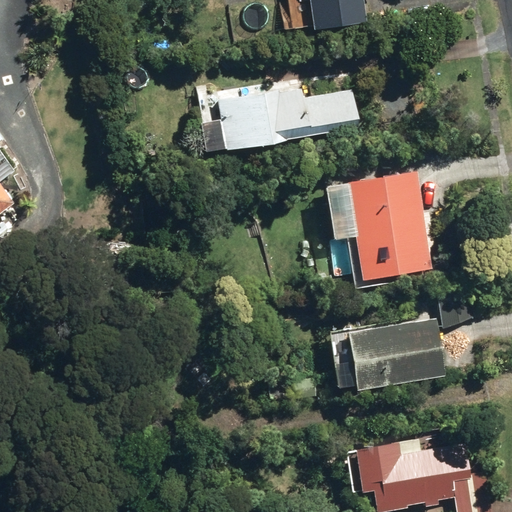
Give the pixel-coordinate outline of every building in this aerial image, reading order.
[(305,0),(310,30),(364,23),(360,0),(305,0)] [(198,71),(200,92),(234,88),(232,67),(198,71)] [(223,148),(224,152),(271,143),(269,132),(306,126),(307,129),(354,120),(348,88),(302,97),(301,91),(277,95),(276,89),(215,100),(218,120),(200,123),(205,151),(223,148)] [(0,234),(4,232),(0,226),(0,209),(11,202),(0,187),(0,138),(0,139),(0,138),(0,234)] [(351,236),(357,280),(430,269),(416,172),(322,185),(330,239),(351,236)] [(247,224),(250,237),(260,234),(257,222),(247,224)] [(430,296),(444,328),(471,316),(458,285),(430,296)] [(341,333),(351,390),(443,374),(433,316),(341,333)] [(451,497),(453,511),(471,511),(459,433),(342,452),(349,494),(368,491),(371,511),(381,511),(404,508),(404,506),(422,503),(423,508),(437,506),(436,499),(451,497)]
